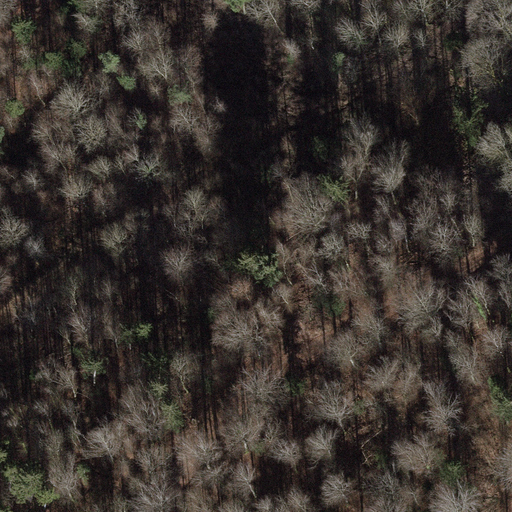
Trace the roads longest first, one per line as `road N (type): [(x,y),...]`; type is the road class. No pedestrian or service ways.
road 1 (track): [(511,263),(351,329),(249,411),(155,511)]
road 2 (track): [(0,355),(211,171)]
